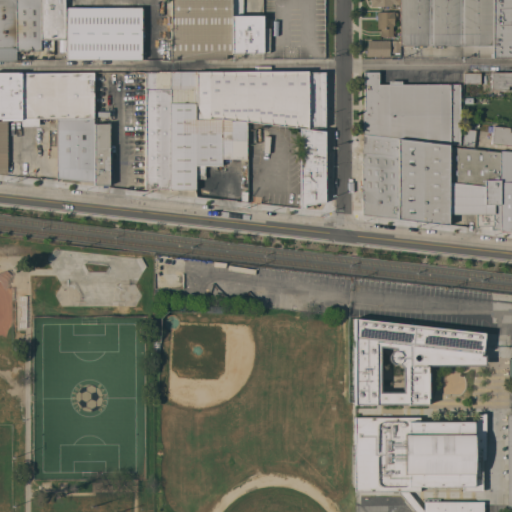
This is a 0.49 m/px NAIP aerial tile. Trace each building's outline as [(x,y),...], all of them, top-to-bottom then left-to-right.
[(0,0),(16,0),(16,51),(16,61),(0,61),(0,0)] [(16,0),(64,0),(64,39),(40,40),(40,51),(16,51),(16,0)] [(231,53),(231,54),(226,54),(226,59),(172,59),(172,0),(232,0),(232,53),(231,53)] [(232,0),(242,0),(242,16),(263,15),(263,52),(232,53),(232,0)] [(380,6),(380,8),(377,8),(377,7),(370,7),(370,1),(369,0),(399,0),(399,4),(392,4),(392,6),(380,6)] [(462,58),(462,45),(400,46),(400,40),(400,0),(491,0),(492,42),(493,42),(493,58),(462,58)] [(90,59),(67,59),(67,7),(90,7),(90,59)] [(90,59),(90,7),(123,7),(90,59)] [(123,7),(142,7),(142,59),(90,59),(123,7)] [(380,29),(377,29),(377,12),(391,12),(391,11),(393,11),(393,13),(396,12),(397,16),(394,16),(394,25),(392,25),(392,30),(394,30),(394,36),(380,36),(380,29)] [(366,56),(366,48),(367,48),(367,40),(389,40),(389,57),(366,56)] [(400,46),(400,53),(391,53),(391,41),(400,40),(400,46)] [(493,42),(511,41),(511,57),(493,58),(493,42)] [(197,117),(197,73),(324,72),(324,127),(307,127),(307,128),(246,121),(246,122),(197,117)] [(362,109),(364,110),(364,72),(378,72),(378,84),(388,84),(388,81),(401,81),(401,84),(459,84),(459,130),(460,146),(448,145),(398,139),(363,135),(362,109)] [(491,72),(511,72),(511,87),(510,86),(509,86),(509,88),(508,88),(507,89),(506,90),(491,90),(491,72)] [(93,182),(56,178),(57,118),(38,119),(38,126),(21,126),(21,120),(1,120),(1,119),(0,119),(0,73),(93,73),(93,124),(93,182)] [(169,190),(169,189),(146,189),(146,73),(171,73),(171,190),(169,190)] [(171,73),(197,73),(197,117),(197,179),(195,179),(195,190),(171,190),(171,73)] [(480,73),(480,84),(463,84),(463,73),(480,73)] [(246,159),(221,159),(221,166),(204,166),(204,179),(197,179),(197,117),(246,122),(246,159)] [(93,124),(109,124),(109,185),(94,185),(93,182),(93,124)] [(507,127),(509,128),(509,130),(511,130),(510,132),(511,132),(511,131),(511,146),(490,143),(490,141),(491,141),(492,132),(488,132),(489,127),(493,128),(493,126),(507,127)] [(300,129),(324,131),(324,202),(304,205),(304,208),(300,208),(300,129)] [(475,130),(473,147),(460,146),(459,130),(475,130)] [(362,215),(362,143),(363,135),(398,139),(398,219),(362,215)] [(398,139),(448,145),(448,146),(448,182),(448,225),(398,219),(398,139)] [(448,146),(499,152),(500,182),(500,231),(500,229),(491,229),(491,226),(476,226),(476,213),(492,213),(492,204),(484,204),(484,186),(448,182),(448,146)] [(500,182),(511,182),(511,231),(500,231),(500,182)] [(354,403),(354,318),(484,333),(484,346),(482,346),(482,354),(480,354),(480,356),(484,356),(484,366),(426,365),(426,404),(354,403)] [(461,416),(432,416),(432,387),(461,387),(461,416)] [(423,510),(423,501),(483,501),(483,511),(413,511),(397,492),(354,492),(355,417),(418,418),(418,421),(473,422),(473,424),(475,424),(475,414),(485,414),(484,461),(481,461),(481,492),(461,492),(461,487),(419,486),(419,492),(413,492),(408,492),(417,510),(423,510)]
